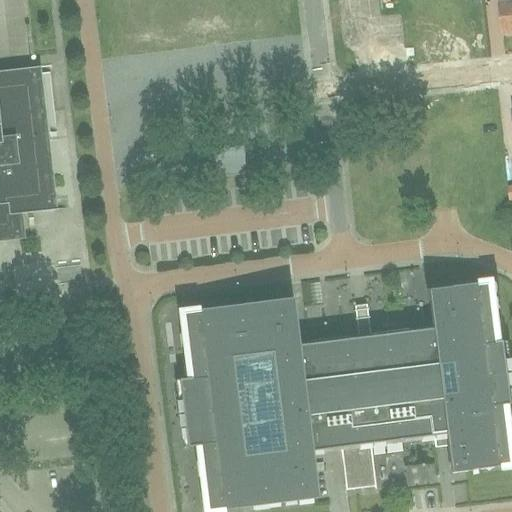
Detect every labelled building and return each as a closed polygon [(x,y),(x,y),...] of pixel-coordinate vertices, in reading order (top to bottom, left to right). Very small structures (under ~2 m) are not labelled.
[(511,0),(507,0),(508,3),(499,4),(502,34),(511,32),(511,0)] [(0,237),(5,236),(9,235),(17,235),(23,235),(23,234),(21,234),(19,215),(53,211),(37,64),(0,68),(0,237)] [(210,147),(217,176),(244,172),(243,143),(210,147)] [(466,238),(466,215),(448,215),(448,238),(466,238)] [(72,231),(74,248),(86,247),(84,230),(72,231)] [(206,511),(316,498),(310,452),(340,449),(346,491),(374,487),(375,490),(376,490),(370,445),(434,437),(435,444),(448,442),(451,473),(511,464),(511,443),(507,406),(511,405),(511,388),(506,342),(499,343),(492,284),(428,292),(432,323),(369,331),(367,312),(355,313),(358,333),(296,340),(291,300),(182,314),(190,379),(178,381),(186,448),(198,447),(206,511)]
